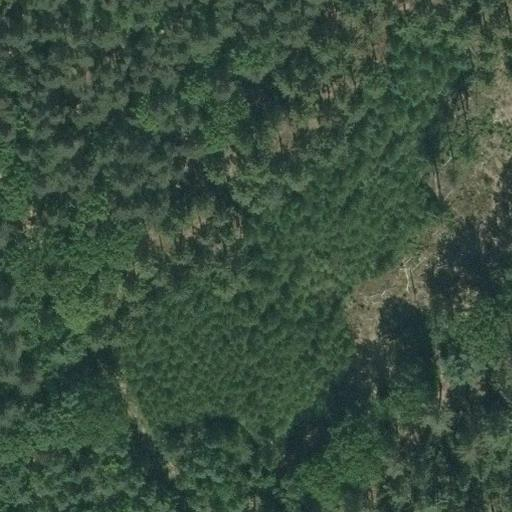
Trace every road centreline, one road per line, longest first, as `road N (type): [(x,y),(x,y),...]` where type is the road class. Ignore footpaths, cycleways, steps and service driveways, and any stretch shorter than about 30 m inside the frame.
road 1 (track): [(194,511),(137,432),(0,196)]
road 2 (track): [(511,257),(244,511)]
